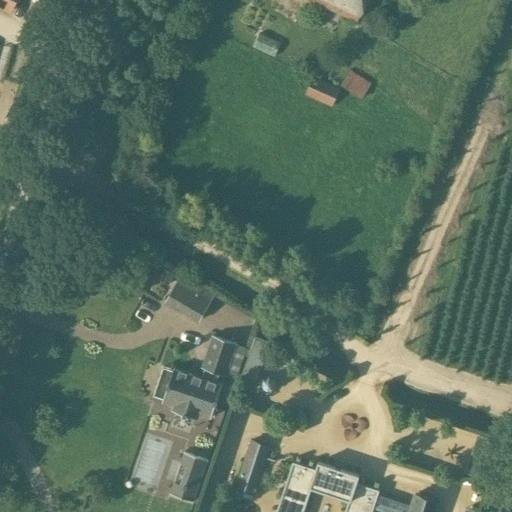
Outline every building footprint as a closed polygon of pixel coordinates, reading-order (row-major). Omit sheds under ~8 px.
[(0,0),(0,8),(9,13),(10,10),(14,0),(0,0)] [(312,0),(358,21),(367,0),(312,0)] [(350,69),(341,83),(362,98),(371,83),(350,69)] [(313,76),(312,77),(305,94),(332,107),(340,89),(313,76)] [(160,282),(169,285),(174,271),(165,268),(160,282)] [(201,321),(213,300),(190,287),(178,308),(201,321)] [(168,387),(163,399),(175,405),(173,409),(198,419),(199,413),(211,418),(221,388),(221,384),(215,383),(218,373),(225,375),(236,343),(213,335),(202,367),(202,368),(207,369),(203,379),(174,368),(169,383),(167,382),(166,386),(168,387)] [(271,342),(256,336),(242,375),(256,381),(271,342)] [(504,442),(481,435),(468,473),(491,481),(504,442)] [(244,463),(245,463),(262,468),(269,445),(252,439),(244,463)] [(170,494),(194,502),(208,460),(183,452),(170,494)] [(378,494),(379,490),(357,482),(359,475),(318,461),(316,469),(293,461),(276,511),(303,511),(311,487),(349,499),(344,511),(371,511),(374,507),(378,494)] [(378,494),(374,507),(389,511),(434,511),(438,501),(416,494),(412,505),(378,494)]
